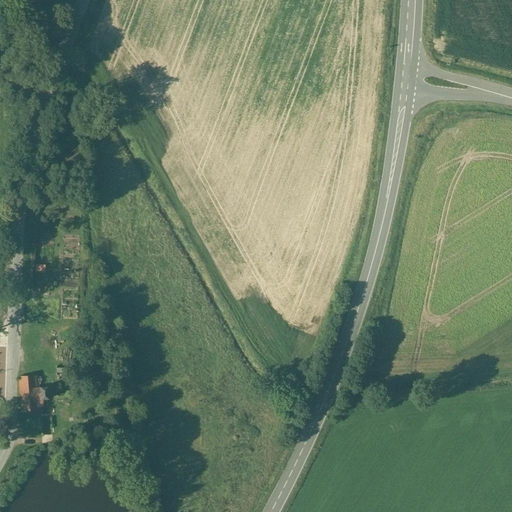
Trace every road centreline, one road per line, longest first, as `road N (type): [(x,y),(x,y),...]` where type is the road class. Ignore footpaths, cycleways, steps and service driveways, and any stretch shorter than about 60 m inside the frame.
road 1 (unclassified): [(82,0),(21,180),(9,430),(0,461)]
road 2 (secondary): [(405,78),(361,297),(270,511)]
